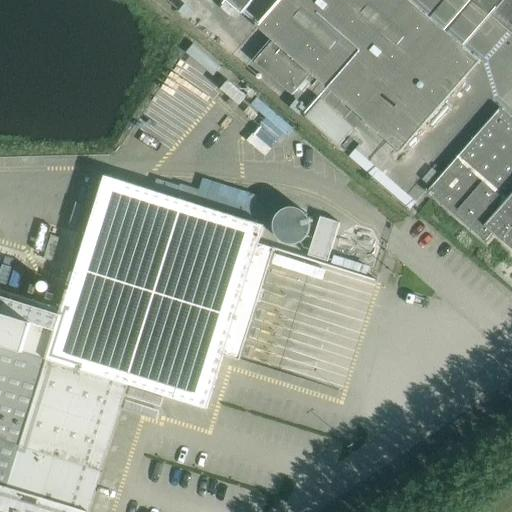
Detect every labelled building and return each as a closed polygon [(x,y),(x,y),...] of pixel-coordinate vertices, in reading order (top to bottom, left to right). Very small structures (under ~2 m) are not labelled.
[(224,0),(242,14),(254,0),(224,0)] [(479,61),(409,0),(277,0),(255,26),(272,41),(254,62),(292,95),(310,73),(400,151),(479,61)] [(511,0),(472,0),(511,34),(511,0)] [(232,21),(225,28),(236,39),(243,32),(232,21)] [(427,191),(432,195),(486,242),(494,233),(511,248),(511,117),(500,107),(427,191)] [(297,119),(295,141),(306,142),(309,120),(297,119)] [(0,511),(87,511),(100,472),(101,472),(102,471),(101,471),(127,385),(207,409),(223,355),(239,360),(274,248),(258,243),(264,225),(104,176),(68,290),(67,290),(61,309),(0,289),(0,511)] [(278,238),(300,243),(312,184),(290,179),(278,238)] [(344,213),(342,223),(366,227),(368,217),(344,213)] [(46,240),(57,242),(62,216),(51,214),(46,240)] [(319,216),(307,256),(327,262),(340,222),(319,216)] [(359,241),(363,230),(342,224),(332,253),(378,268),(388,239),(377,236),(374,246),(359,241)] [(0,242),(0,273),(7,274),(12,244),(0,242)] [(403,279),(400,289),(449,305),(452,295),(403,279)] [(306,365),(309,355),(265,341),(262,350),(306,365)]
